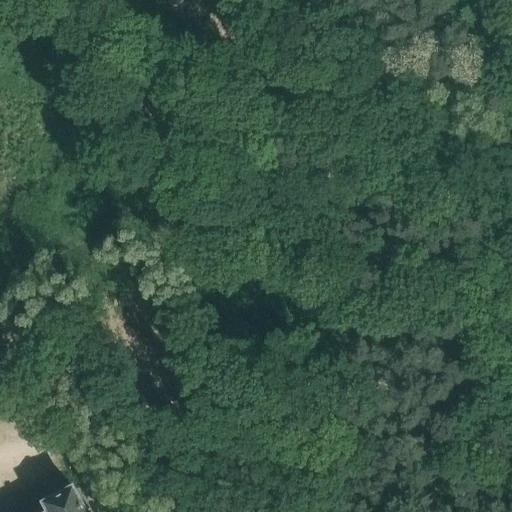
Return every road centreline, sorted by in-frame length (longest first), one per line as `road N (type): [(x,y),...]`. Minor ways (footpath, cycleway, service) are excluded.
road 1 (unknown): [(438,511),(449,317),(441,291),(355,179),(353,107),(345,91),(179,0)]
road 2 (residential): [(108,511),(46,414),(15,401),(0,406)]
